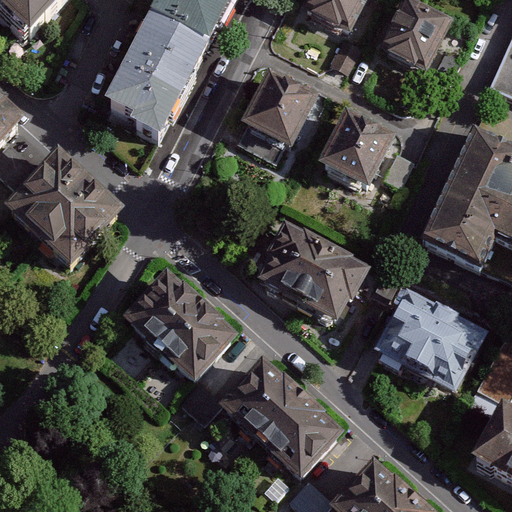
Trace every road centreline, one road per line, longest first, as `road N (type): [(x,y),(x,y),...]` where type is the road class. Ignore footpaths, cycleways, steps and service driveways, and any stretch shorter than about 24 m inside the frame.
road 1 (residential): [(471,511),(155,225)]
road 2 (residential): [(270,0),(155,225)]
road 3 (residential): [(155,225),(20,426)]
road 4 (residential): [(155,225),(0,79)]
